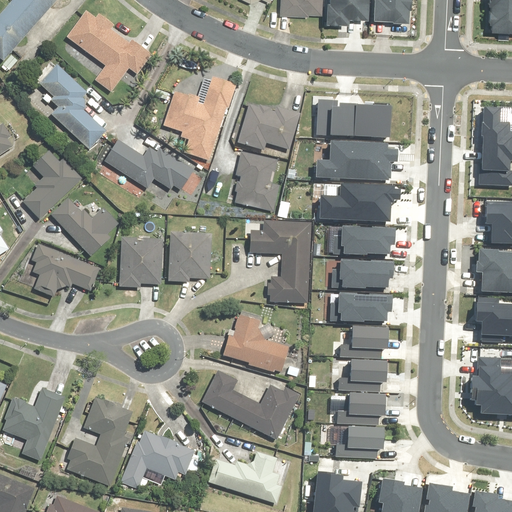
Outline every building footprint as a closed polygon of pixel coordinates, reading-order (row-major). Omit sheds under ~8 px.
[(61,0),(14,0),(0,15),(0,57),(6,63),(13,54),(61,0)] [(320,19),(320,0),(278,0),(278,16),(286,17),(285,19),(307,20),(307,18),(320,19)] [(98,18),(88,10),(68,38),(106,65),(96,79),(114,92),(131,68),(141,75),(155,55),(133,39),(131,42),(113,29),(117,23),(102,12),(98,18)] [(13,54),(6,63),(4,65),(11,71),(20,60),(13,54)] [(60,109),(55,115),(90,150),(109,131),(86,108),(91,103),(85,98),(92,91),(62,62),(41,83),(56,97),(52,101),(60,109)] [(213,161),(237,82),(215,75),(206,104),(200,102),(201,98),(177,91),(167,125),(185,131),(183,137),(190,139),(187,149),(196,152),(195,156),(213,161)] [(275,110),(251,102),(239,143),(267,151),(269,143),(291,150),(301,114),(276,106),(275,110)] [(0,158),(16,149),(10,139),(13,138),(5,124),(0,126),(0,158)] [(121,141),(108,163),(150,189),(156,181),(171,191),(175,186),(183,191),(196,170),(161,148),(158,152),(152,148),(146,157),(121,141)] [(85,178),(55,148),(36,167),(44,175),(35,185),(39,188),(24,204),(43,222),(85,178)] [(280,160),(242,151),(236,174),(242,176),(236,203),(276,212),(282,186),(274,184),(280,160)] [(71,198),(53,214),(93,258),(114,238),(110,234),(121,225),(105,208),(94,218),(86,209),(83,211),(71,198)] [(314,223),(266,221),(265,231),(253,231),(252,253),(286,254),(285,279),(271,279),(270,301),(311,302),(314,223)] [(4,230),(0,222),(0,255),(11,249),(0,232),(4,230)] [(188,230),(188,232),(172,231),(170,281),(193,282),(193,278),(213,279),(215,233),(199,232),(199,230),(188,230)] [(163,284),(165,240),(123,238),(122,286),(143,287),(143,284),(163,284)] [(91,291),(101,268),(41,244),(34,261),(37,262),(34,271),(42,275),(37,288),(57,296),(59,290),(65,292),(68,286),(73,288),(75,284),(91,291)] [(233,336),(227,356),(248,363),(247,365),(274,374),(276,370),(284,373),(293,348),(267,339),(266,336),(264,332),(261,329),(262,321),(263,320),(255,318),(242,314),(234,337),(233,336)] [(0,409),(11,385),(0,380),(0,376),(0,375),(1,374),(1,372),(1,371),(1,370),(1,369),(0,368),(0,366),(0,409)] [(204,402),(279,441),(304,395),(277,381),(275,385),(272,384),(262,403),(235,390),(240,380),(221,370),(204,402)] [(35,406),(15,399),(4,431),(30,440),(24,455),(43,461),(66,397),(41,389),(35,406)] [(85,428),(102,434),(98,445),(76,437),(69,458),(72,459),(68,470),(116,486),(132,439),(126,437),(135,411),(96,397),(85,428)] [(188,475),(190,470),(198,473),(202,462),(194,459),(197,452),(178,444),(179,441),(161,434),(160,436),(146,430),(143,439),(140,438),(139,440),(123,483),(142,489),(143,487),(145,488),(148,481),(146,480),(150,469),(156,471),(153,478),(163,482),(166,475),(179,480),(181,473),(188,475)] [(284,481),(291,461),(258,450),(254,464),(239,460),(237,465),(218,459),(210,482),(279,504),(287,482),(284,481)] [(27,511),(36,490),(0,476),(0,511),(27,511)] [(49,493),(41,511),(102,511),(103,511),(53,492),(49,493)]
